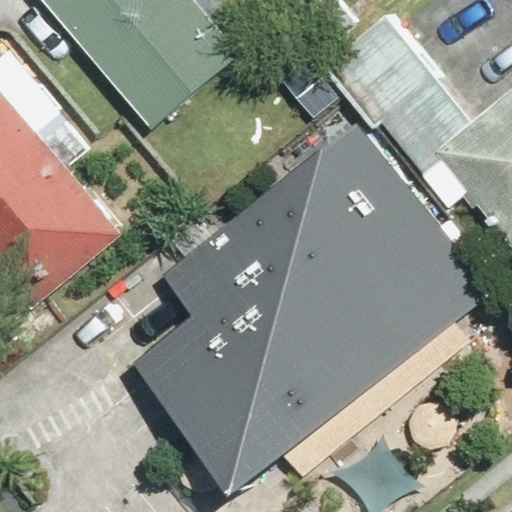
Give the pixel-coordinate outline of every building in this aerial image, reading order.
[(252,56),(205,0),(56,0),(163,129),(252,56)] [(372,17),(357,0),(308,0),(306,2),(341,43),(372,17)] [(400,8),(382,23),(331,66),(385,130),(395,122),(468,208),(486,193),(511,223),(511,96),(490,115),(400,8)] [(0,249),(41,303),(137,230),(84,161),(102,146),(80,117),(67,127),(7,50),(0,55),(0,249)] [(488,290),(354,124),(178,265),(208,302),(156,344),(263,477),(390,375),(387,371),(488,290)]
